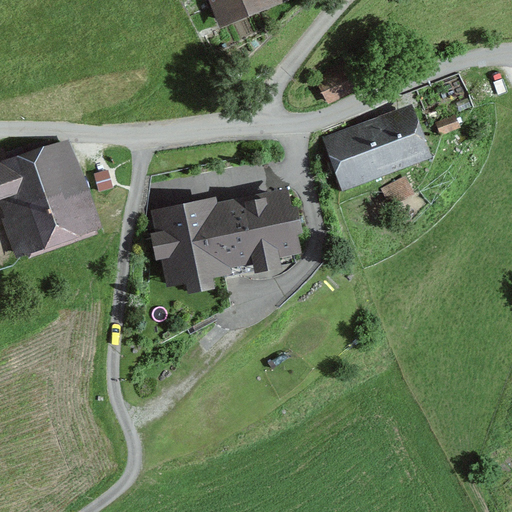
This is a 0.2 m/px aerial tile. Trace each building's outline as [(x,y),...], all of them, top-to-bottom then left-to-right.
[(214,0),(222,18),(264,2),(262,0),(214,0)] [(314,74),(327,100),(354,86),(341,60),(314,74)] [(363,169),(365,172),(421,151),(407,114),(326,145),(342,186),(353,182),(349,174),(363,169)] [(435,123),(439,134),(455,125),(451,115),(435,123)] [(15,244),(82,221),(55,140),(0,158),(0,156),(0,191),(10,188),(20,216),(7,220),(15,244)] [(381,181),(386,195),(405,188),(399,174),(381,181)] [(235,255),(235,257),(293,245),(282,194),(211,210),(210,202),(158,213),(171,277),(222,266),(221,258),(235,255)]
